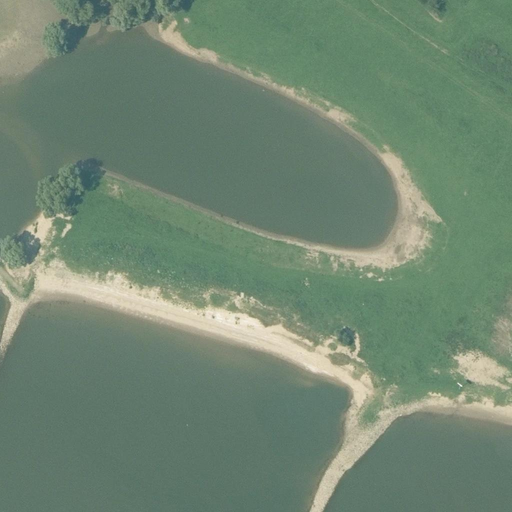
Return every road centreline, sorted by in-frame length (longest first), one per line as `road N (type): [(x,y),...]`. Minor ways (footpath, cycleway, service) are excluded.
road 1 (track): [(511,129),(396,393)]
road 2 (track): [(511,116),(352,0)]
